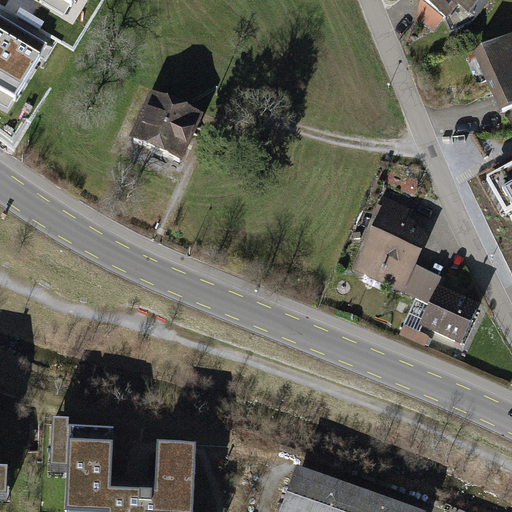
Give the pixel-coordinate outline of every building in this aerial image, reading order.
[(30,0),(64,20),(76,0),(30,0)] [(490,4),(484,0),(415,0),(448,25),(460,10),(476,23),(490,4)] [(47,50),(0,22),(0,109),(9,115),(47,50)] [(511,39),(474,56),(501,118),(511,112),(511,39)] [(206,123),(153,100),(133,147),(186,170),(206,123)] [(511,167),(496,177),(511,205),(511,167)] [(416,303),(429,276),(418,270),(429,246),(425,236),(419,233),(417,228),(409,224),(413,214),(383,200),(374,219),(379,221),(354,274),(416,303)] [(446,283),(429,276),(416,303),(400,338),(426,350),(430,339),(462,354),(481,313),(441,294),(446,283)] [(96,449),(51,448),(49,511),(178,511),(180,466),(144,465),(142,510),(94,508),(96,449)] [(419,511),(298,469),(282,511),(419,511)]
